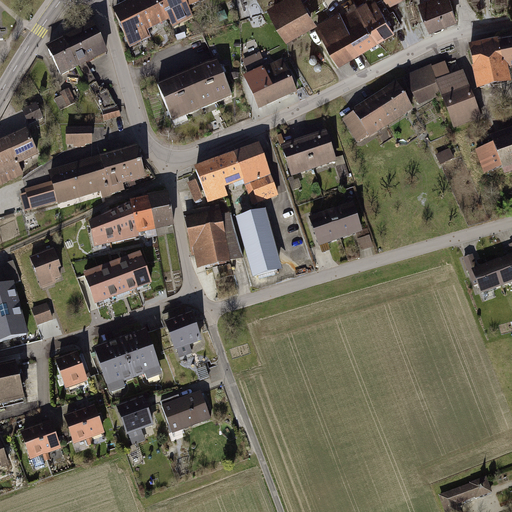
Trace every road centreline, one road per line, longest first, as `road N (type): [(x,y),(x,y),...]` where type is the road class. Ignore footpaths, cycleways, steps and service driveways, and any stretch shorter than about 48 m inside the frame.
road 1 (residential): [(471,31),(172,160)]
road 2 (residential): [(511,226),(207,312)]
road 3 (residential): [(192,294),(43,350),(45,405),(0,417)]
road 4 (track): [(500,229),(467,142),(468,129),(490,119),(457,35)]
road 5 (residential): [(172,160),(142,133),(101,0)]
road 6 (residential): [(207,312),(262,460)]
road 7 (residential): [(170,175),(192,294)]
